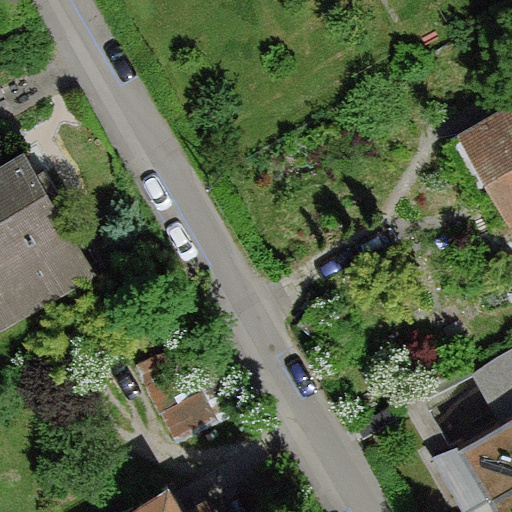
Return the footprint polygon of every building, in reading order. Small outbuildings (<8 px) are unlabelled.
[(25,0),(0,0),(0,12),(9,28),(34,13),(25,0)] [(511,106),(468,131),(511,210),(511,106)] [(25,155),(0,168),(0,327),(26,312),(23,307),(90,268),(25,155)] [(511,346),(485,357),(496,386),(511,379),(511,346)] [(406,416),(413,428),(461,398),(453,387),(406,416)] [(461,398),(413,428),(438,469),(487,441),(461,398)] [(511,406),(486,421),(489,428),(508,461),(511,458),(511,406)] [(184,511),(169,484),(121,511),(207,511),(204,506),(191,511),(184,511)]
